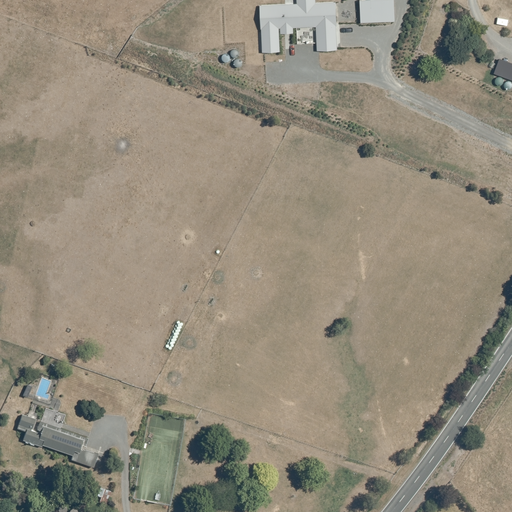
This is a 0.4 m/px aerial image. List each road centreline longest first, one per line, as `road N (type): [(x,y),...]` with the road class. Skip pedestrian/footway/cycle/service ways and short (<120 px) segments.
road 1 (secondary): [(391,511),(511,341)]
road 2 (unknown): [(511,165),(394,99)]
